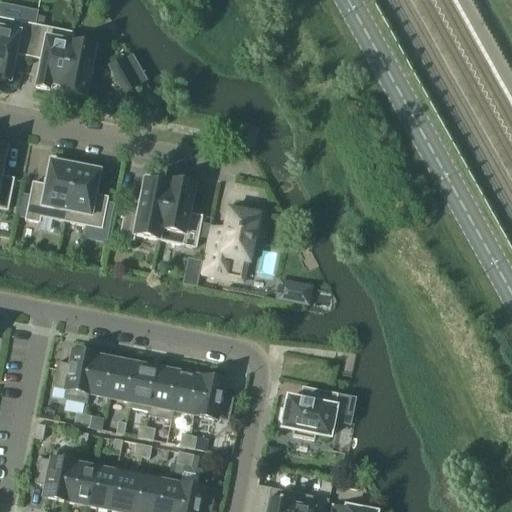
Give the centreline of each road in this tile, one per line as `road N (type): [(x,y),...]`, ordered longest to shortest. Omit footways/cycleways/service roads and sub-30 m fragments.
road 1 (residential): [(42,310),(253,357),(259,365),(233,511)]
road 2 (tertiary): [(343,0),(511,300)]
road 3 (residential): [(0,123),(248,174)]
road 4 (residential): [(42,310),(2,511)]
